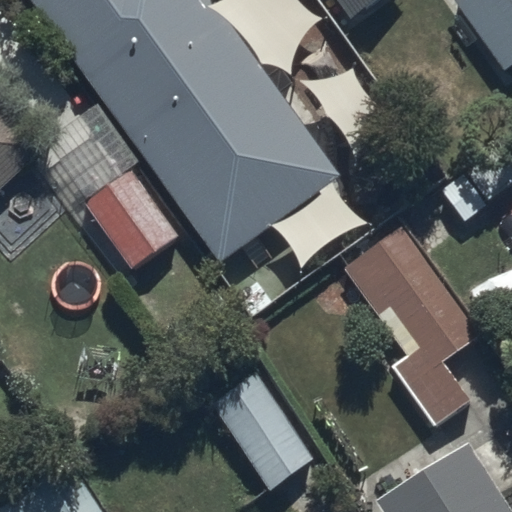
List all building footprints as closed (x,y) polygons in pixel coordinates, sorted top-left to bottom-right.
[(16,0),(209,268),(334,179),(205,0),(16,0)] [(331,0),(345,19),(371,0),(331,0)] [(511,0),(446,0),(497,70),(511,59),(511,0)] [(0,183),(40,148),(0,103),(0,183)] [(126,170),(79,203),(125,269),(172,237),(126,170)] [(396,228),(339,269),(400,353),(384,364),(429,425),(465,399),(439,362),(474,337),(396,228)] [(250,371),(205,400),(263,487),(307,458),(250,371)] [(375,511),(503,511),(461,445),(369,502),(375,511)] [(0,511),(97,511),(66,462),(0,503),(0,511)]
